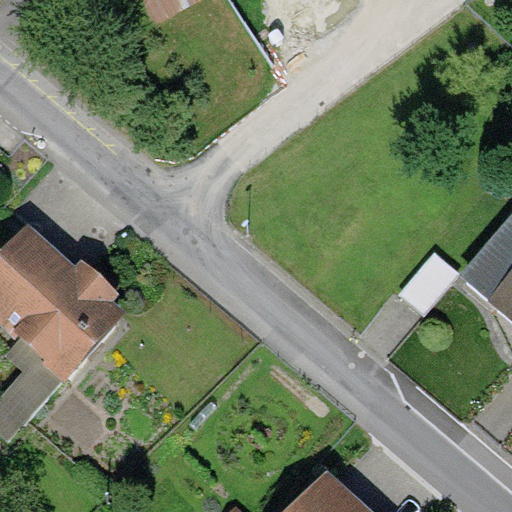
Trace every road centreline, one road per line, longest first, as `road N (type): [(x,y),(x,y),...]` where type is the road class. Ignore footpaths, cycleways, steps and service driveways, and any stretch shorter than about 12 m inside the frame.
road 1 (residential): [(0,84),(163,216),(497,511)]
road 2 (track): [(163,216),(295,100),(313,60),(313,18)]
